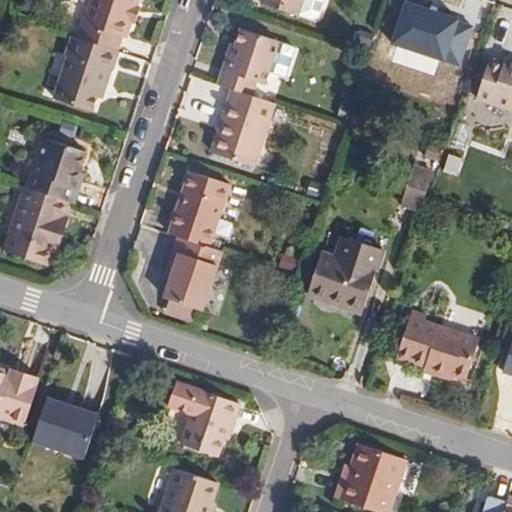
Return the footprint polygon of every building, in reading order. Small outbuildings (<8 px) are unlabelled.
[(124,18),(129,1),(127,0),(82,0),(67,48),(105,61),(110,46),(114,48),(119,33),(124,18)] [(250,0),(251,0),(247,13),(284,26),(284,24),(299,29),(305,26),(311,7),(308,0),(307,0),(250,0)] [(124,34),(128,19),(124,18),(119,33),(124,34)] [(271,84),(281,57),(228,38),(220,65),(214,64),(205,94),(219,99),(238,105),(243,91),(251,94),(256,80),(271,84)] [(94,96),(99,79),(100,80),(106,61),(105,61),(67,48),(60,45),(53,64),(56,65),(42,108),(80,121),(84,108),(88,94),(94,96)] [(493,52),(480,92),(511,103),(511,53),(510,53),(508,57),(493,52)] [(139,76),(145,61),(123,53),(118,68),(139,76)] [(89,110),(94,96),(88,94),(84,108),(89,110)] [(241,175),(262,113),(238,105),(219,99),(198,161),(241,175)] [(67,181),(74,161),(32,146),(16,197),(18,197),(57,210),(61,212),(67,194),(63,193),(67,181)] [(197,255),(218,192),(178,179),(171,200),(173,201),(170,211),(167,212),(157,243),(165,245),(197,255)] [(67,194),(71,182),(67,181),(63,193),(67,194)] [(404,236),(414,206),(417,197),(398,191),(385,230),(404,236)] [(51,228),(57,210),(18,197),(0,251),(0,261),(36,274),(41,259),(51,228)] [(46,261),(56,229),(51,228),(41,259),(46,261)] [(322,250),(307,293),(363,312),(384,250),(343,236),(337,255),(322,250)] [(190,319),(209,259),(197,255),(165,245),(152,286),(157,288),(151,306),(154,307),(185,318),(190,319)] [(180,332),(185,318),(154,307),(149,321),(180,332)] [(414,307),(400,351),(414,356),(413,359),(428,364),(428,366),(451,374),(453,372),(467,377),(480,337),(428,320),(430,312),(414,307)] [(29,429),(43,386),(40,385),(42,381),(27,376),(26,381),(15,377),(0,372),(0,421),(4,423),(5,421),(29,429)] [(233,425),(241,399),(178,378),(170,401),(193,409),(183,440),(219,451),(225,435),(228,424),(233,425)] [(104,415),(51,398),(35,445),(88,463),(104,415)] [(348,479),(341,500),(376,511),(396,511),(412,462),(364,446),(353,480),(348,479)] [(217,506),(223,485),(181,471),(167,511),(218,511),(220,507),(217,506)] [(511,511),(511,501),(500,498),(495,511),(511,511)]
